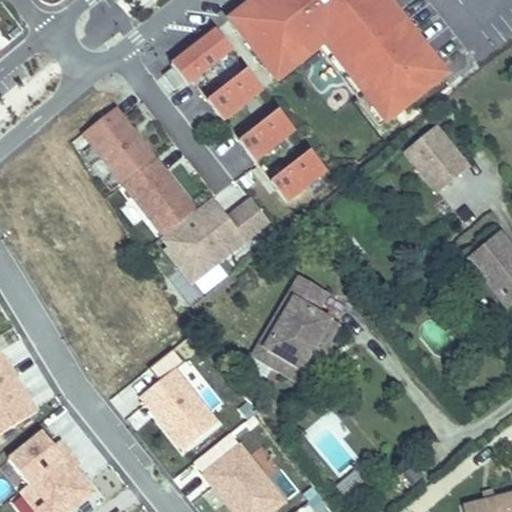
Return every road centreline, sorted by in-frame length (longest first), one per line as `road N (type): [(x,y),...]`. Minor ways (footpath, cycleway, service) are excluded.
road 1 (residential): [(176,511),(85,399),(0,263)]
road 2 (unknown): [(511,386),(477,422),(448,427),(318,272)]
road 3 (residential): [(116,57),(221,184)]
